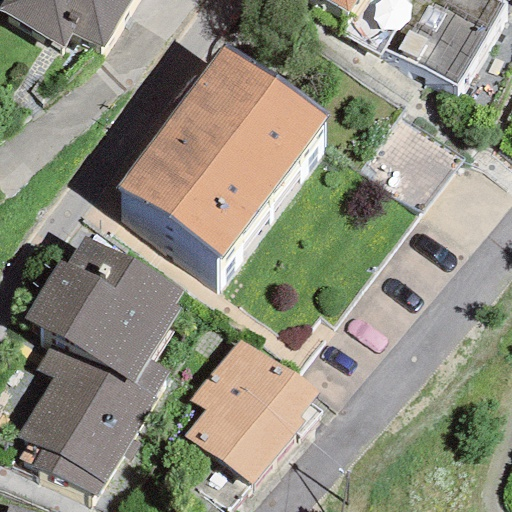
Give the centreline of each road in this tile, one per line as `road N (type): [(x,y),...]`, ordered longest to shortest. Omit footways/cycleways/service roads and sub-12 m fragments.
road 1 (residential): [(209,0),(0,325)]
road 2 (residential): [(262,511),(511,243)]
